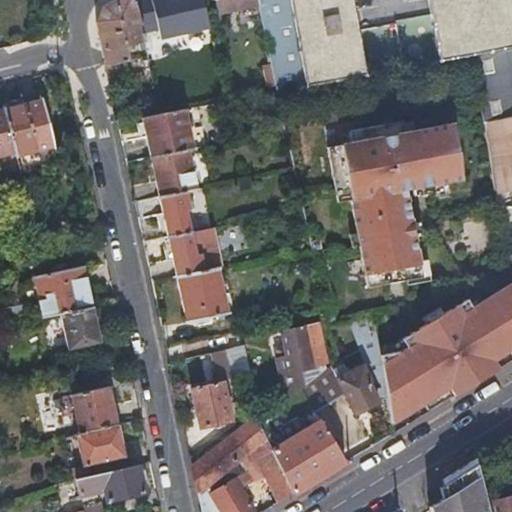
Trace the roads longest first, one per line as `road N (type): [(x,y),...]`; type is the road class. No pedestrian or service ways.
road 1 (residential): [(184,511),(76,44)]
road 2 (secondary): [(325,511),(511,399)]
